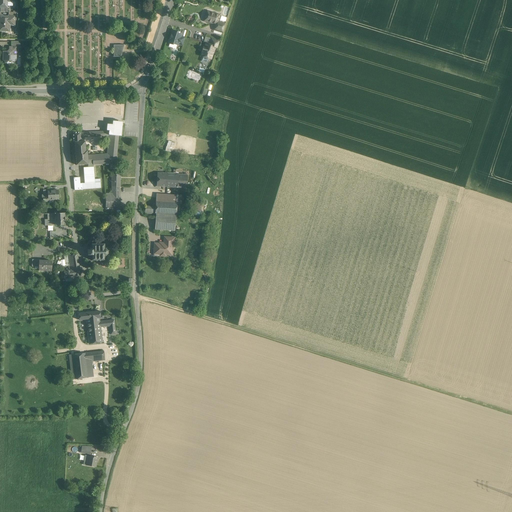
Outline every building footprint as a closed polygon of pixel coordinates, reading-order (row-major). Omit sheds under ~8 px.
[(219,15),(207,11),(204,21),(215,24),(216,25),(217,22),(219,15)] [(9,17),(3,17),(3,16),(2,15),(0,15),(0,24),(0,27),(1,28),(1,31),(6,32),(7,30),(7,29),(10,29),(10,24),(12,25),(12,26),(15,26),(15,21),(14,20),(12,20),(12,17),(9,17)] [(225,24),(217,22),(216,25),(215,24),(214,30),(222,33),(225,24)] [(176,31),(174,31),(171,32),(168,41),(169,44),(172,44),(173,44),(177,45),(178,44),(180,37),(180,35),(177,34),(176,31)] [(219,41),(211,38),(209,44),(215,46),(214,47),(217,48),(219,41)] [(209,44),(206,43),(204,47),(203,47),(202,52),(201,56),(211,59),(214,47),(215,46),(209,44)] [(114,57),(121,57),(123,50),(124,45),(114,45),(114,57)] [(3,52),(3,60),(6,63),(6,62),(7,64),(11,64),(13,63),(15,60),(16,53),(17,52),(17,48),(11,48),(10,48),(9,51),(8,53),(7,52),(3,52)] [(122,122),(113,121),(112,124),(107,124),(107,130),(73,133),(73,142),(75,142),(76,165),(88,164),(88,167),(84,168),(85,183),(94,182),(93,167),(93,165),(109,164),(111,164),(116,164),(119,136),(121,136),(122,122)] [(173,174),(158,173),(157,186),(177,187),(178,174),(173,174)] [(111,187),(112,187),(120,187),(120,174),(111,174),(111,187)] [(178,174),(177,187),(186,188),(187,175),(178,174)] [(120,209),(120,187),(112,187),(112,193),(106,193),(106,209),(120,209)] [(58,200),(58,190),(48,191),(48,195),(47,195),(46,194),(43,194),(42,195),(42,197),(43,198),(43,201),(44,203),(49,202),(48,200),(58,200)] [(182,196),(156,194),(156,201),(177,202),(177,203),(181,203),(182,196)] [(177,202),(156,201),(155,207),(155,214),(156,214),(176,216),(177,203),(177,202)] [(48,226),(64,226),(64,213),(48,213),(48,226)] [(176,216),(156,214),(155,229),(175,231),(176,216)] [(87,255),(91,255),(91,256),(92,256),(92,259),(91,260),(92,261),(93,260),(96,260),(96,261),(97,261),(97,260),(99,260),(99,261),(100,261),(100,260),(104,260),(104,264),(108,264),(108,255),(106,255),(107,254),(108,254),(109,253),(108,253),(108,251),(109,251),(108,250),(107,250),(106,249),(106,248),(105,249),(104,249),(104,245),(105,244),(104,243),(103,244),(100,244),(100,243),(99,243),(99,244),(97,244),(97,243),(96,243),(96,244),(92,244),(92,243),(91,244),(92,245),(92,248),(90,248),(90,249),(87,249),(87,255)] [(154,253),(160,254),(160,256),(166,256),(166,255),(172,255),(172,244),(172,243),(164,243),(162,243),(162,244),(154,243),(154,253)] [(81,276),(77,254),(71,255),(71,254),(68,255),(70,269),(64,270),(64,275),(65,278),(68,278),(78,276),(81,276)] [(39,261),(39,267),(39,269),(47,269),(47,271),(51,271),(52,261),(39,261)] [(100,311),(79,314),(79,320),(86,320),(100,318),(100,311)] [(100,318),(86,320),(89,344),(102,342),(101,328),(100,321),(100,318)] [(114,320),(100,321),(101,328),(110,327),(111,335),(116,334),(114,320)] [(111,350),(98,352),(98,361),(112,360),(111,350)] [(98,352),(85,353),(86,361),(91,360),(91,362),(98,361),(98,352)] [(85,353),(73,355),(74,363),(76,379),(88,378),(86,361),(85,353)] [(97,457),(85,455),(83,465),(95,467),(97,457)]
